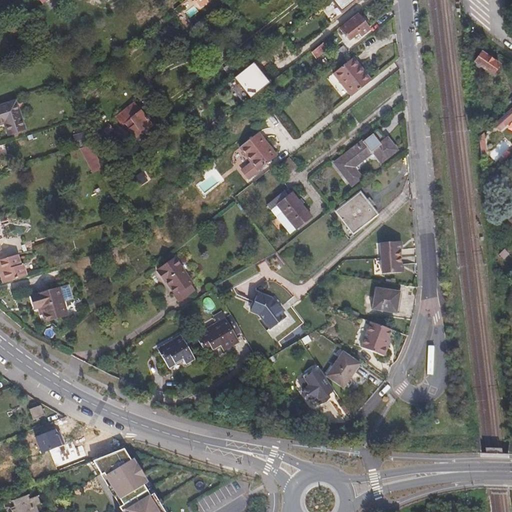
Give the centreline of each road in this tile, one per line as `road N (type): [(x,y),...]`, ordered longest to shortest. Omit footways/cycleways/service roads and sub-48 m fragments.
road 1 (residential): [(405,0),(429,279)]
road 2 (unknown): [(247,283),(265,275),(296,290),(422,192)]
road 3 (tertiary): [(0,345),(92,404),(155,428)]
road 4 (tertiary): [(318,472),(280,453),(155,428)]
road 5 (unknown): [(302,0),(169,102)]
road 6 (tertiary): [(155,428),(251,460),(292,493)]
road 7 (residential): [(400,390),(421,396),(439,373),(429,279)]
